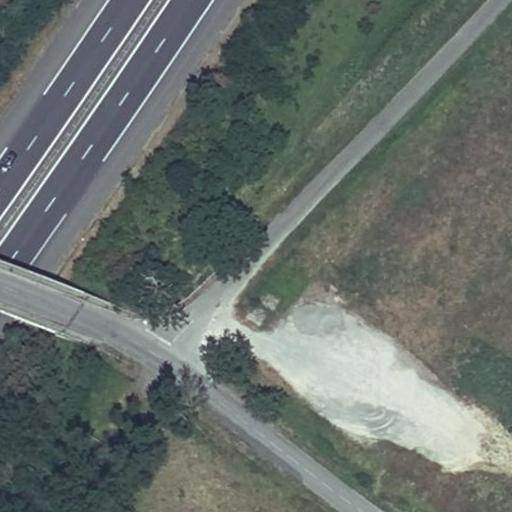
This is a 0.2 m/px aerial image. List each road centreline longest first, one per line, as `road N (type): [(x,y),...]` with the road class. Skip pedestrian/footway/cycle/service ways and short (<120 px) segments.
road 1 (unclassified): [(495,0),(161,357)]
road 2 (motorway): [(0,275),(189,0)]
road 3 (tertiary): [(361,511),(161,357)]
road 4 (motorway): [(128,0),(0,186)]
road 5 (track): [(31,511),(161,357)]
road 6 (tertiary): [(161,357),(0,290)]
